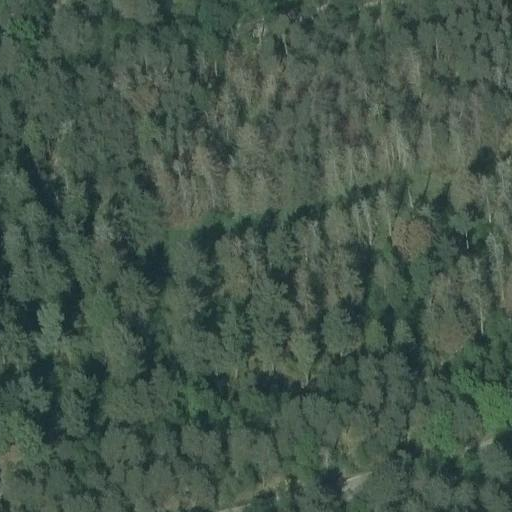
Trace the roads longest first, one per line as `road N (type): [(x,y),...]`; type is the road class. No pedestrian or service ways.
road 1 (track): [(354,0),(0,103)]
road 2 (track): [(511,435),(331,483)]
